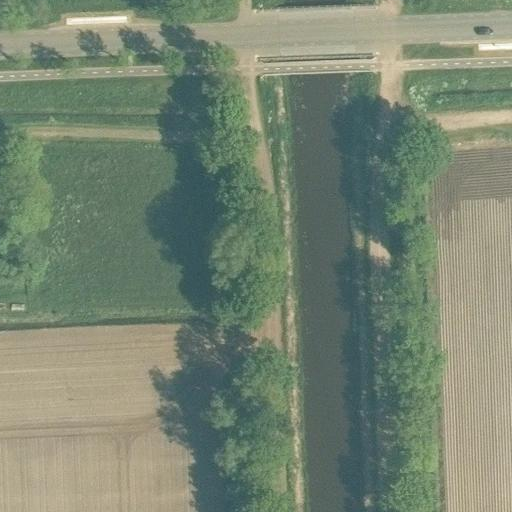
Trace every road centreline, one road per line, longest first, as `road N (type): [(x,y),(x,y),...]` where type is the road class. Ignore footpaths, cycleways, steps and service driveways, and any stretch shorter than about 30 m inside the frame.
road 1 (track): [(387,511),(383,0)]
road 2 (primary): [(244,38),(511,27)]
road 3 (primary): [(244,38),(0,49)]
